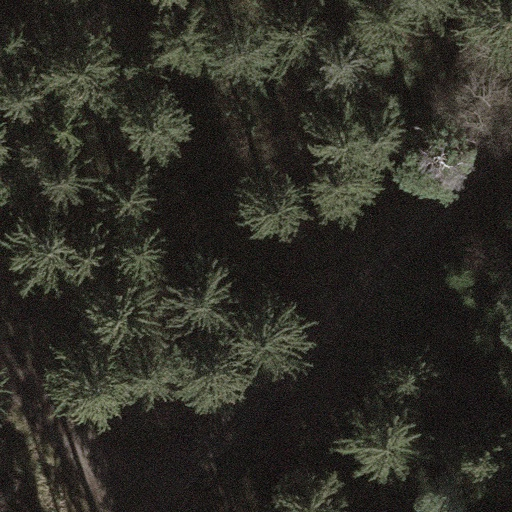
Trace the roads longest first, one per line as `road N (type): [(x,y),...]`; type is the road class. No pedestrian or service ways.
road 1 (track): [(511,129),(149,511)]
road 2 (track): [(0,360),(137,511)]
